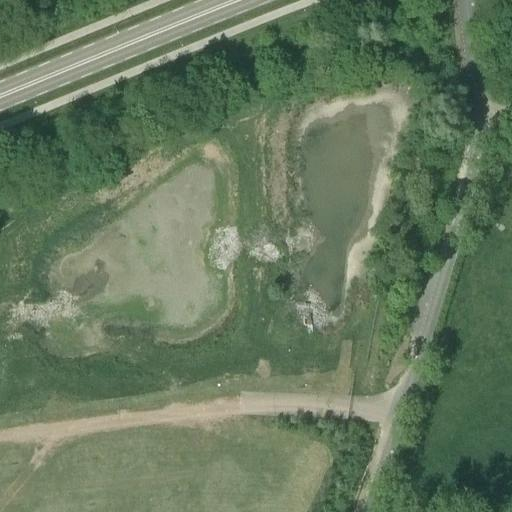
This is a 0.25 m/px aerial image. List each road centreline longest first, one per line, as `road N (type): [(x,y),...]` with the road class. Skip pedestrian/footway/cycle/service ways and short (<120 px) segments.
road 1 (unclassified): [(366,511),(472,166),(464,0)]
road 2 (secondary): [(0,96),(240,0)]
road 3 (track): [(0,437),(239,406)]
